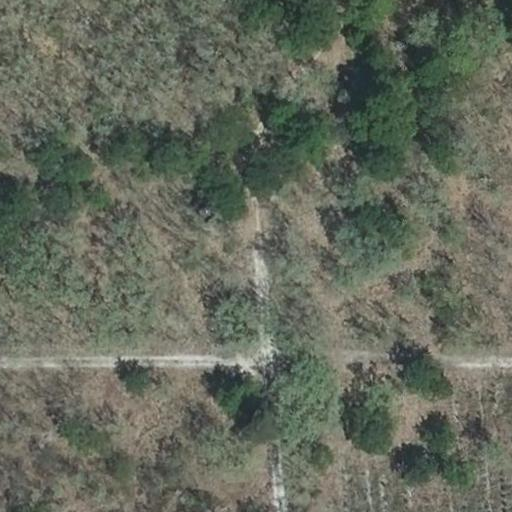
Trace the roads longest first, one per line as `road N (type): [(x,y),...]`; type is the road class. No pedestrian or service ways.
road 1 (track): [(511,364),(0,366)]
road 2 (track): [(277,511),(265,352)]
